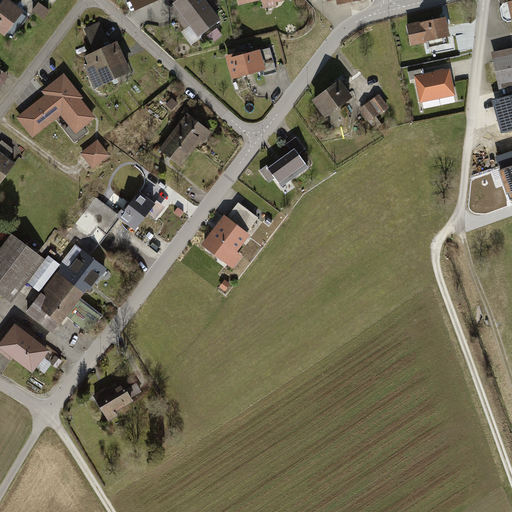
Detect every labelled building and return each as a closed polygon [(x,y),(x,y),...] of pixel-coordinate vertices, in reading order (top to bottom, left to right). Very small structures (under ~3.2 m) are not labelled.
[(163,0),(131,0),(135,10),(163,0)] [(199,0),(178,0),(170,7),(195,41),(218,24),(199,0)] [(236,0),(238,9),(259,4),(261,10),(292,3),(291,0),(236,0)] [(20,15),(2,1),(0,3),(0,38),(1,40),(20,15)] [(511,2),(506,4),(511,27),(511,51),(493,56),(502,88),(511,85),(511,2)] [(48,13),(37,5),(30,14),(42,22),(48,13)] [(445,19),(405,26),(409,47),(449,40),(445,19)] [(100,25),(84,32),(94,54),(80,60),(93,91),(129,76),(115,45),(109,46),(100,25)] [(257,53),(224,63),(230,83),(263,73),(257,53)] [(450,71),(416,78),(421,103),(455,97),(450,71)] [(81,101),(62,77),(40,95),(43,98),(15,120),(32,141),(60,119),(74,137),(94,122),(79,103),(81,101)] [(337,83),(309,103),(322,121),(350,101),(337,83)] [(380,96),(358,111),(368,125),(390,110),(380,96)] [(511,97),(491,103),(500,135),(511,131),(511,97)] [(207,132),(184,115),(157,153),(180,169),(207,132)] [(292,149),(259,173),(265,181),(271,177),(282,191),(309,171),(300,158),(308,152),(296,137),(288,143),(292,149)] [(97,143),(79,156),(91,171),(109,158),(97,143)] [(0,183),(13,165),(0,155),(0,183)] [(511,169),(499,174),(507,199),(511,197),(511,169)] [(131,231),(150,204),(133,193),(115,220),(131,231)] [(203,246),(234,270),(245,256),(240,252),(252,236),(249,233),(260,218),(238,201),(203,246)] [(42,259),(8,234),(0,245),(0,296),(9,303),(42,259)] [(101,268),(78,251),(66,267),(63,264),(32,305),(58,325),(101,268)] [(76,308),(100,324),(105,317),(81,300),(76,308)] [(47,351),(10,323),(0,335),(0,353),(29,375),(47,351)] [(119,379),(90,396),(106,422),(115,416),(113,411),(132,400),(119,379)]
